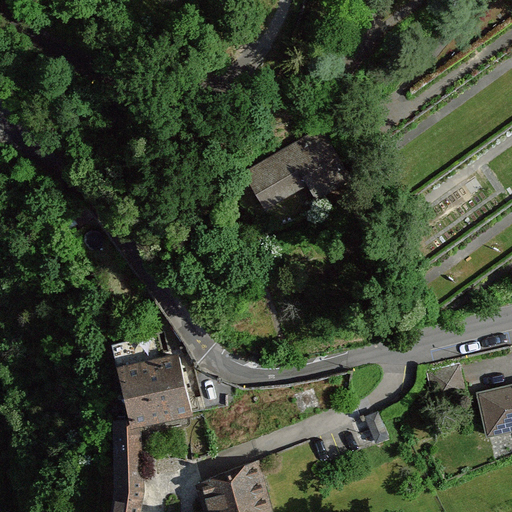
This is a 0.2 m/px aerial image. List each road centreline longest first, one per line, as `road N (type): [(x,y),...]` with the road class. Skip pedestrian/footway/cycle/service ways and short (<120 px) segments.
road 1 (residential): [(511,317),(299,372),(245,377),(203,354)]
road 2 (unclassified): [(203,354),(87,191),(36,154),(0,111)]
road 3 (unclassified): [(0,1),(56,52),(193,101),(255,55)]
